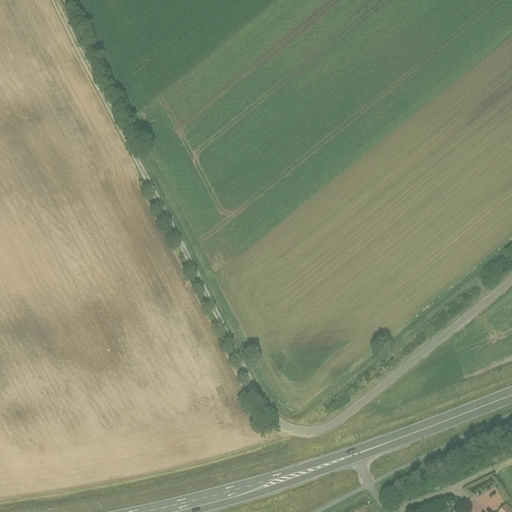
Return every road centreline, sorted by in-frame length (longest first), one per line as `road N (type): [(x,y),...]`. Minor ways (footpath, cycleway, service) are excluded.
road 1 (track): [(511,279),(342,421),(313,437),(286,439),(52,0)]
road 2 (primary): [(511,397),(292,477),(156,511)]
